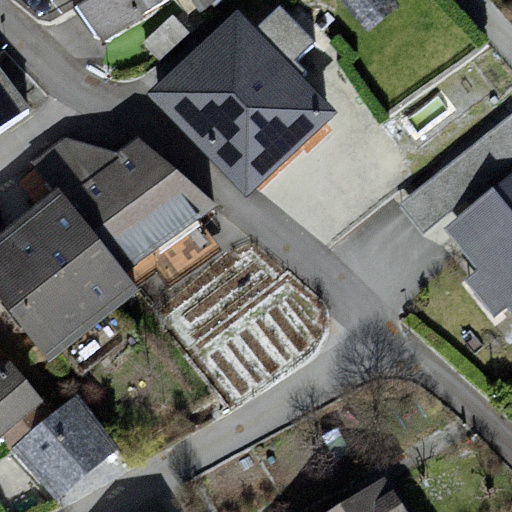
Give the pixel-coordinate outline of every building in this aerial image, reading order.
[(95,0),(134,51),(203,6),(219,15),(239,0),(95,0)] [(284,0),(263,21),(298,55),(320,33),(286,0),(284,0)] [(167,85),(255,164),(311,116),(232,24),(167,85)] [(0,131),(30,110),(0,69),(0,131)] [(433,226),(511,334),(511,129),(502,117),(388,203),(410,237),(433,226)] [(92,201),(153,273),(216,222),(158,151),(139,167),(73,146),(45,166),(92,201)] [(77,204),(0,266),(0,274),(83,376),(164,310),(77,204)] [(16,378),(0,392),(0,442),(18,463),(63,419),(16,378)] [(367,511),(414,511),(403,492),(367,511)]
